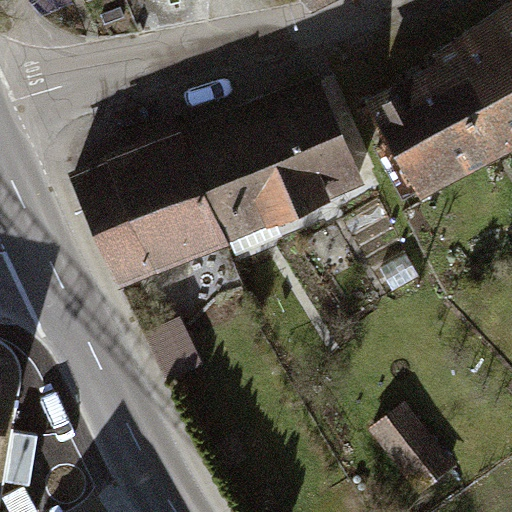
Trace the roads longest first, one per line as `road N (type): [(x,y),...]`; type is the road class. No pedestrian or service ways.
road 1 (residential): [(0,113),(407,0)]
road 2 (primary): [(177,511),(40,236)]
